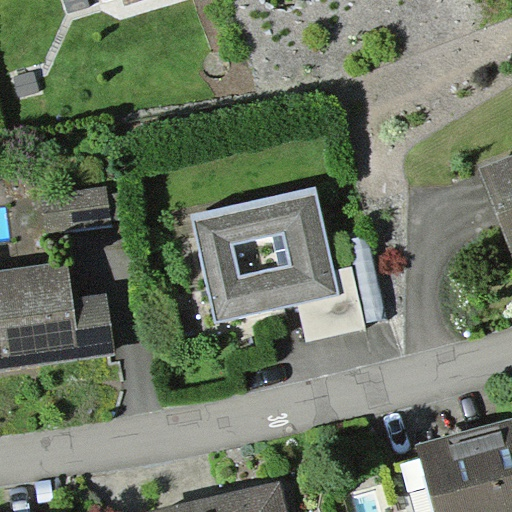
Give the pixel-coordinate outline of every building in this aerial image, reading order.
[(511,160),(486,171),(511,238),(511,160)] [(323,196),(202,223),(226,327),(347,300),(323,196)] [(79,265),(0,275),(0,367),(103,354),(97,304),(84,305),(79,265)] [(511,511),(511,424),(404,454),(419,511),(511,511)] [(286,511),(279,484),(166,511),(286,511)]
